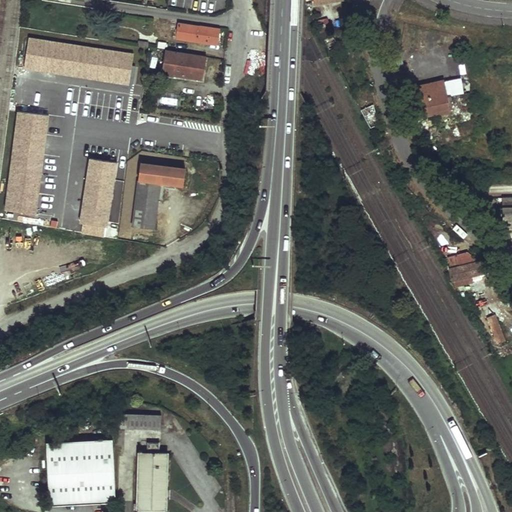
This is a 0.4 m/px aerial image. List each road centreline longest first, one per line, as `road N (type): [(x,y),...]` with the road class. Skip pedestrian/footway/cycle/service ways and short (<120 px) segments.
road 1 (primary): [(491,511),(418,370),(387,339),(325,305),(265,296),(204,303),(4,379)]
road 2 (unclassified): [(0,328),(171,256),(202,238),(220,215),(241,0)]
road 3 (primary): [(37,384),(198,317),(270,307),(351,332),(425,404)]
road 4 (primary): [(275,119),(252,241),(227,276),(4,379)]
road 5 (primary): [(275,119),(265,396),(298,511)]
road 6 (primary): [(282,377),(295,0)]
road 7 (primary): [(37,384),(120,363),(195,386),(249,452),(254,511)]
road 8 (residential): [(372,42),(398,143),(427,191)]
road 9 (primary): [(336,511),(282,377)]
road 10 (primary): [(318,511),(289,441),(282,377)]
road 11 (primary): [(425,404),(477,511)]
